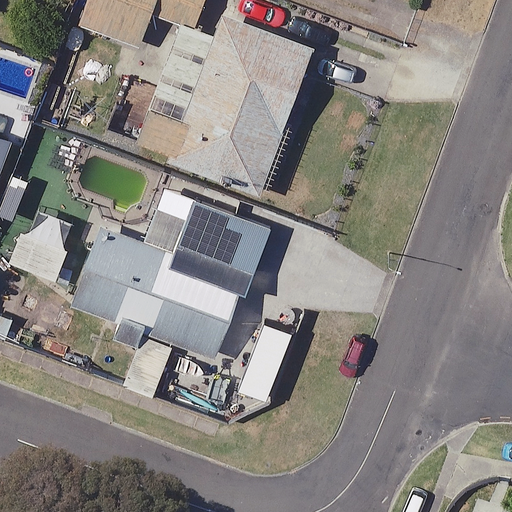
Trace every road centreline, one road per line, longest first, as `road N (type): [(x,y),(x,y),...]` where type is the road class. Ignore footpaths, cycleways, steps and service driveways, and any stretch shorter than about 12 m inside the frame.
road 1 (residential): [(419,337),(511,83)]
road 2 (residential): [(0,432),(215,511)]
road 3 (residential): [(319,511),(353,486),(375,448),(419,337)]
